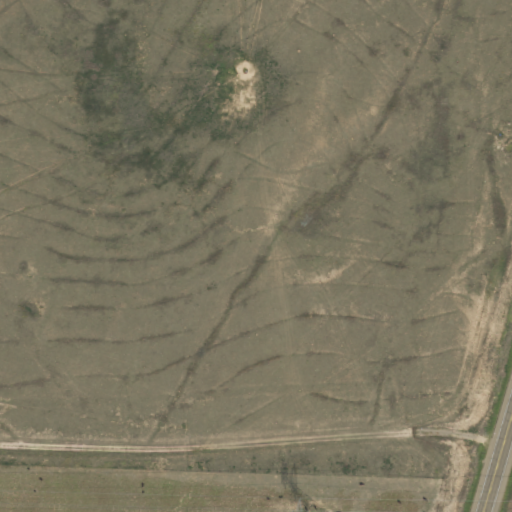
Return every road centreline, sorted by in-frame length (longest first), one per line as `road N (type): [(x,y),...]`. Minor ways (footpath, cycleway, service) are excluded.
road 1 (residential): [(0,443),(196,448),(489,477)]
road 2 (residential): [(196,448),(59,370),(0,298)]
